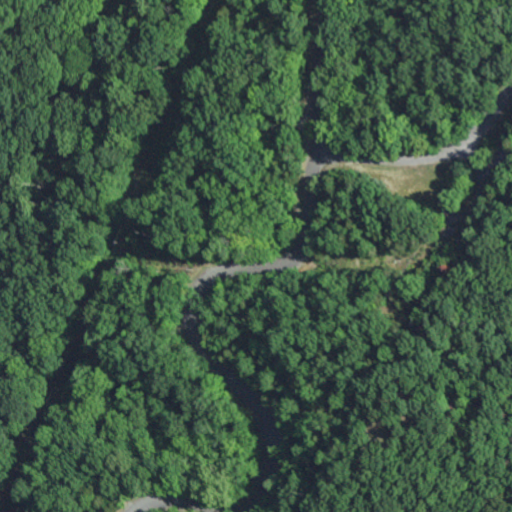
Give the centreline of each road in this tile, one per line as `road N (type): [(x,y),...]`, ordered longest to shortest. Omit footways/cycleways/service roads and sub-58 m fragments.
road 1 (residential): [(196,511),(258,484),(270,430),(251,380),(191,323),(207,279),(251,251),(305,232),(319,134)]
road 2 (residential): [(319,134),(410,155),(456,147),(511,97)]
road 3 (residential): [(319,134),(328,0)]
